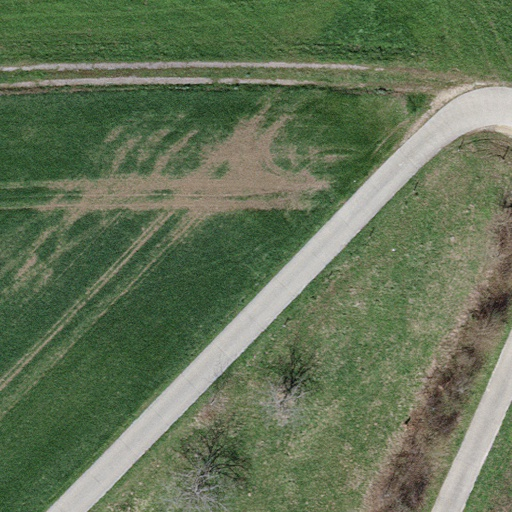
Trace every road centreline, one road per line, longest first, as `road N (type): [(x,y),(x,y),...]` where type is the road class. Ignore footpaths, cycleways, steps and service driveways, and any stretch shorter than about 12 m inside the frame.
road 1 (track): [(65,511),(337,216),(439,120),(459,109),(491,109),(511,122)]
road 2 (track): [(459,109),(431,82),(345,70),(0,74)]
road 3 (track): [(511,320),(435,511)]
